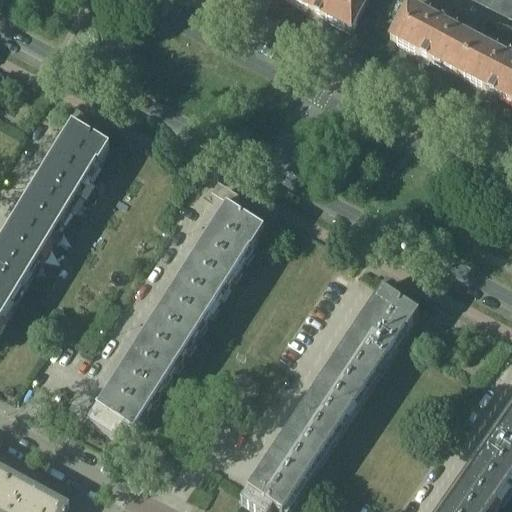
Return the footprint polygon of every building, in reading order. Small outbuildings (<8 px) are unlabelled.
[(284,0),(284,2),(351,37),(369,3),(363,0),(284,0)] [(486,0),(486,10),(509,10),(511,9),(511,1),(508,0),(486,0)] [(408,9),(401,23),(390,44),(458,79),(476,45),(408,9)] [(511,63),(476,45),(458,79),(511,107),(511,63)] [(0,329),(97,169),(98,170),(109,153),(91,142),(96,133),(92,131),(85,127),(77,122),(71,132),(71,133),(0,249),(0,329)] [(97,413),(88,427),(116,444),(120,438),(124,432),(134,438),(250,255),(252,256),(264,237),(234,218),(240,208),(234,204),(219,195),(212,206),(225,214),(97,414),(97,413)] [(248,494),(240,506),(248,511),(287,511),(405,336),(407,338),(419,321),(400,308),(406,299),(401,296),(396,292),(388,287),(380,297),(381,298),(249,495),(248,494)] [(492,511),(511,484),(511,413),(442,511),(492,511)] [(0,504),(13,481),(0,473),(0,504)] [(13,481),(0,504),(0,511),(69,511),(54,503),(53,505),(27,490),(28,489),(13,481)]
